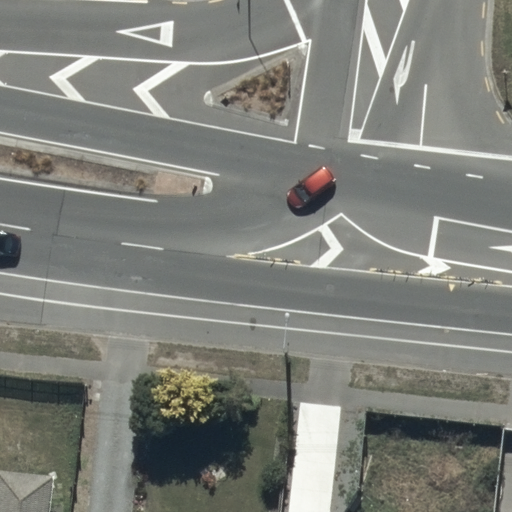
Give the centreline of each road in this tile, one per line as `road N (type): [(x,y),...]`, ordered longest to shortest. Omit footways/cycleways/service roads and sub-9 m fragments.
road 1 (trunk): [(511,314),(51,261),(0,248)]
road 2 (trunk): [(356,203),(215,226),(0,200)]
road 3 (trunk): [(0,109),(314,167)]
road 4 (trunk): [(0,23),(231,26),(270,16),(291,0)]
road 5 (residential): [(450,0),(423,183)]
road 6 (residential): [(314,167),(337,0)]
road 7 (trunk): [(511,248),(437,236),(356,203)]
